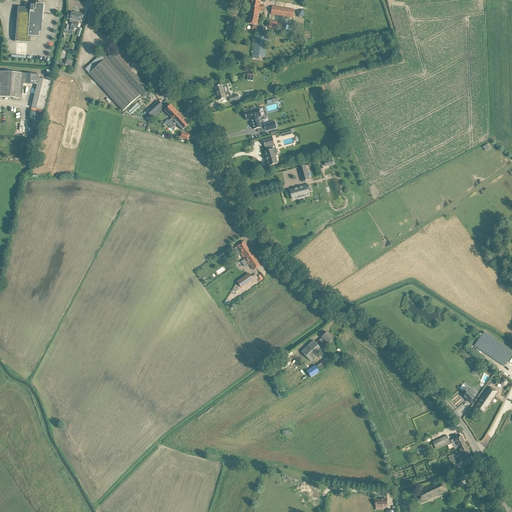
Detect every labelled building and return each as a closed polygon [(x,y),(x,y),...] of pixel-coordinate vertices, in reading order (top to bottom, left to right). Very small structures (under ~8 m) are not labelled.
[(251,0),(249,13),(259,14),(260,10),(263,11),(264,5),(259,4),(260,0),(251,0)] [(18,13),(16,41),(29,42),(29,36),(38,37),(38,32),(41,32),(41,22),(42,22),(43,4),(35,3),(35,5),(30,5),(29,11),(29,14),(18,13)] [(273,6),(272,14),(294,17),(295,9),(273,6)] [(75,27),(78,14),(72,13),(69,12),(67,19),(70,20),(70,22),(72,22),(71,30),(74,31),(75,27)] [(256,30),(257,25),(259,14),(249,13),(248,24),(252,24),(252,25),(251,29),(256,30)] [(83,15),(78,14),(75,27),(78,28),(79,24),(78,24),(79,22),(82,22),(83,15)] [(283,22),(270,20),(269,28),(282,30),(283,22)] [(256,35),(253,53),(265,55),(268,37),(256,35)] [(142,96),(146,93),(149,90),(133,72),(133,73),(130,71),(131,70),(114,51),(107,57),(103,53),(99,56),(96,59),(85,69),(123,111),(134,101),(141,95),(142,96)] [(65,65),(64,68),(64,69),(65,68),(72,70),(74,60),(67,58),(65,65)] [(0,71),(0,96),(21,98),(23,83),(37,85),(39,78),(40,75),(24,73),(0,71)] [(37,85),(32,108),(44,110),(51,81),(39,78),(37,85)] [(219,86),(214,87),(218,100),(229,97),(231,96),(230,93),(229,94),(227,85),(223,86),(223,85),(219,86)] [(159,100),(147,111),(153,118),(165,106),(159,100)] [(167,108),(165,110),(173,120),(170,123),(171,124),(175,121),(181,115),(178,112),(171,105),(167,108)] [(251,108),(252,110),(244,112),(247,121),(251,119),(254,129),(261,128),(258,118),(261,117),(259,108),(256,109),(255,107),(251,108)] [(181,115),(175,121),(183,130),(186,127),(190,124),(181,115)] [(264,124),(266,131),(277,128),(275,121),(264,124)] [(269,166),(278,164),(278,163),(277,163),(274,150),(274,149),(272,150),(270,145),(274,144),(274,145),(274,144),(273,138),(272,138),(263,141),(263,140),(263,141),(265,147),(266,147),(267,151),(265,152),(266,157),(267,161),(269,166)] [(309,179),(307,172),(300,174),(302,181),(309,179)] [(307,185),(290,190),(292,199),(297,198),(297,197),(305,195),(305,196),(310,194),(307,185)] [(254,270),(257,268),(261,265),(244,241),(238,246),(242,253),(241,254),(249,265),(250,264),(254,270)] [(231,246),(218,255),(221,259),(233,250),(231,246)] [(253,279),(249,274),(238,282),(242,288),(253,279)] [(328,343),(330,342),(333,339),(327,332),(322,337),(316,343),(313,340),(301,352),(310,361),(325,347),(321,343),(325,340),(328,343)] [(511,351),(484,332),(474,346),(504,366),(509,360),(510,361),(511,358),(511,351)] [(340,354),(338,352),(336,350),(324,359),(327,363),(340,354)] [(324,360),(316,365),(320,371),(328,365),(324,360)] [(311,377),(320,372),(315,365),(307,370),(311,377)] [(477,366),(473,371),(477,375),(481,369),(477,366)] [(488,386),(474,407),(483,414),(498,392),(488,386)] [(472,395),(475,393),(471,389),(469,390),(466,387),(462,391),(464,395),(463,395),(469,402),(474,397),(472,395)] [(454,439),(458,448),(466,444),(461,435),(454,439)] [(446,436),(433,442),(435,448),(449,442),(446,436)] [(470,453),(466,444),(458,448),(460,450),(457,452),(458,454),(461,453),(462,456),(470,453)] [(448,456),(449,459),(451,463),(458,460),(455,453),(448,456)] [(447,491),(443,481),(417,492),(421,501),(447,491)] [(384,508),(388,507),(387,499),(375,500),(376,506),(383,506),(384,508)]
